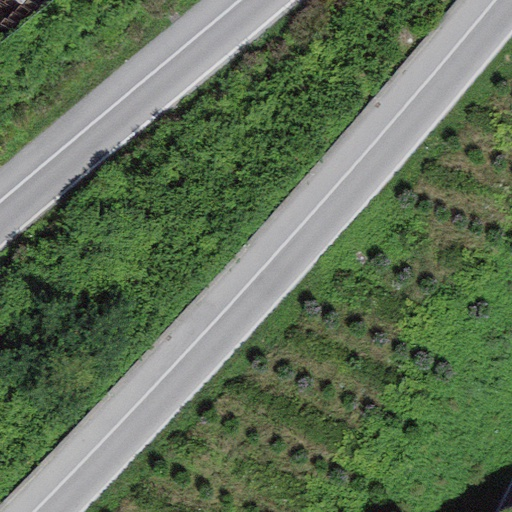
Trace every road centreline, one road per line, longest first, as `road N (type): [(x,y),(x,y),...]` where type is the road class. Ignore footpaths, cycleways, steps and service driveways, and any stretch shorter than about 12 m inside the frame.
road 1 (trunk): [(507,0),(46,511)]
road 2 (trunk): [(262,0),(0,220)]
